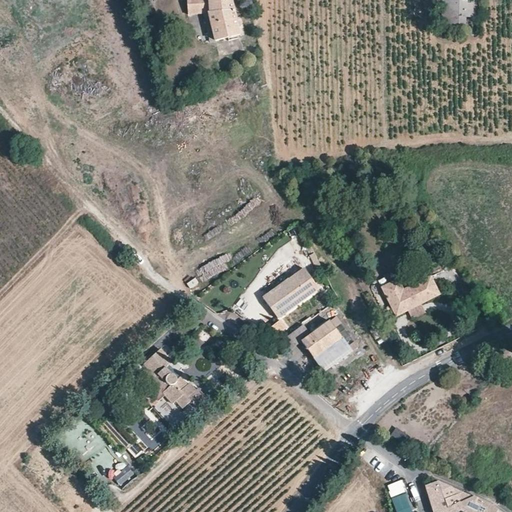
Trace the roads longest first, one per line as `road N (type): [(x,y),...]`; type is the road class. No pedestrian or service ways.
road 1 (residential): [(184,295),(352,428)]
road 2 (tertiary): [(511,329),(393,392),(352,428)]
